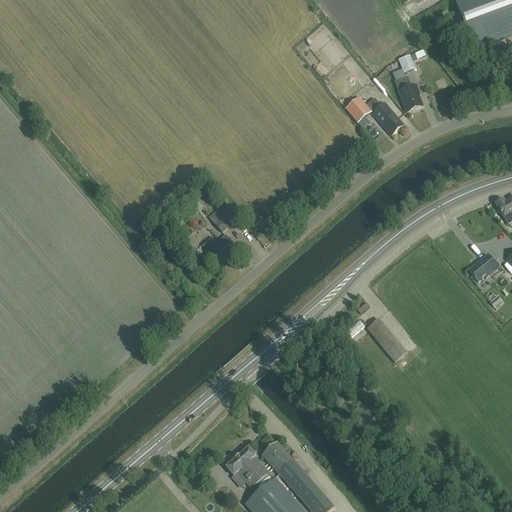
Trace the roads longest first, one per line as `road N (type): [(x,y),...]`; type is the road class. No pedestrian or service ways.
road 1 (unclassified): [(0,496),(397,151),(462,121),(511,111)]
road 2 (primary): [(77,511),(407,227),(511,179)]
